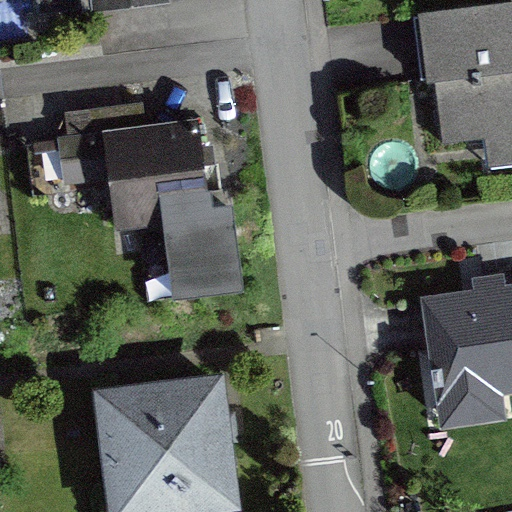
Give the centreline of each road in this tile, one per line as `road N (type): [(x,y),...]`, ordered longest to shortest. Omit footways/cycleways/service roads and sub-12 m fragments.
road 1 (residential): [(311,248),(345,511)]
road 2 (residential): [(282,0),(311,248)]
road 3 (residential): [(511,221),(311,248)]
